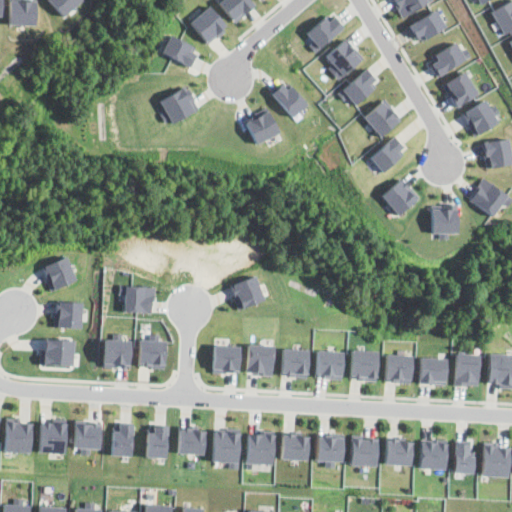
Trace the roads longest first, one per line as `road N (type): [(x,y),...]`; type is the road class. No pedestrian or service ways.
road 1 (residential): [(0,382),(38,391),(511,413)]
road 2 (residential): [(443,161),(435,127),(357,0)]
